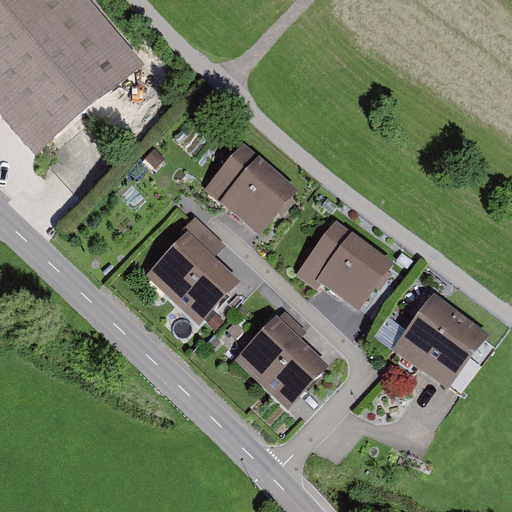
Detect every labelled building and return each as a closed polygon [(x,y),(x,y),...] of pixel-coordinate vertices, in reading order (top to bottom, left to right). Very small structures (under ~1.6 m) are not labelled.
[(138,77),(74,0),(0,0),(0,124),(33,164),(138,77)] [(300,198),(245,149),(206,194),(260,242),(300,198)] [(225,250),(196,222),(179,240),(183,244),(147,282),(200,333),(241,289),(213,263),(225,250)] [(396,271),(337,227),(296,280),(317,296),(321,290),(359,319),(396,271)] [(492,342),(435,299),(392,355),(449,398),(453,393),(461,398),(497,351),(489,345),(492,342)] [(308,336),(285,314),(235,366),(288,417),(331,372),(301,344),(308,336)]
